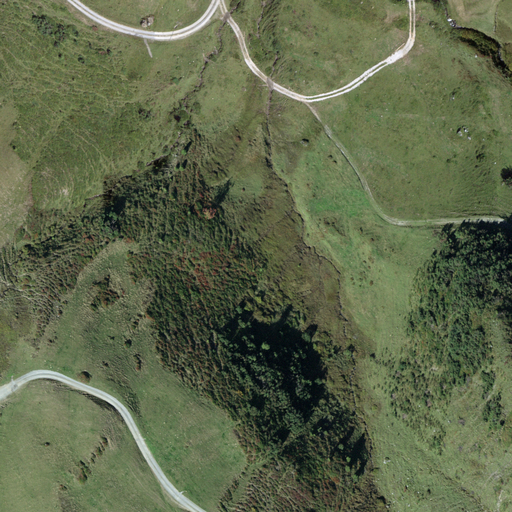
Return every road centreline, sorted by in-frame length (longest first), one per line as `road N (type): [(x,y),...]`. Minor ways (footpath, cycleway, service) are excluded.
road 1 (track): [(511,227),(390,222),(307,100),(264,78),(221,9)]
road 2 (track): [(193,511),(167,492),(126,410),(44,372),(0,399)]
road 3 (track): [(74,0),(103,24),(149,35),(188,35),(221,9)]
road 4 (track): [(307,100),(353,87),(406,52),(413,0)]
